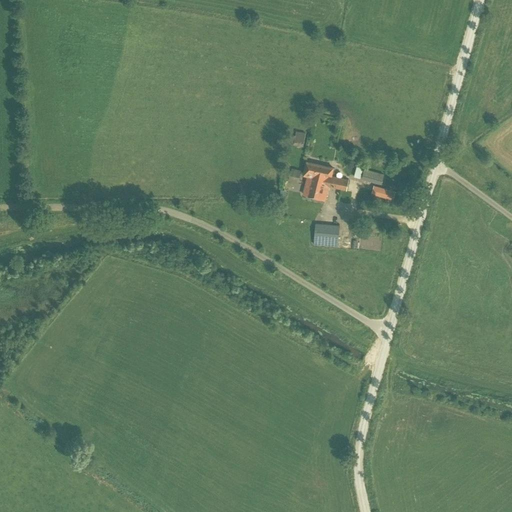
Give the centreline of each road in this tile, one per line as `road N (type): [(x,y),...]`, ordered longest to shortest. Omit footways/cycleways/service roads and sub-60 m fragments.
road 1 (unclassified): [(0,208),(165,210),(224,234),(389,329)]
road 2 (unclassified): [(389,329),(479,0)]
road 3 (unclassified): [(366,511),(357,452),(389,329)]
